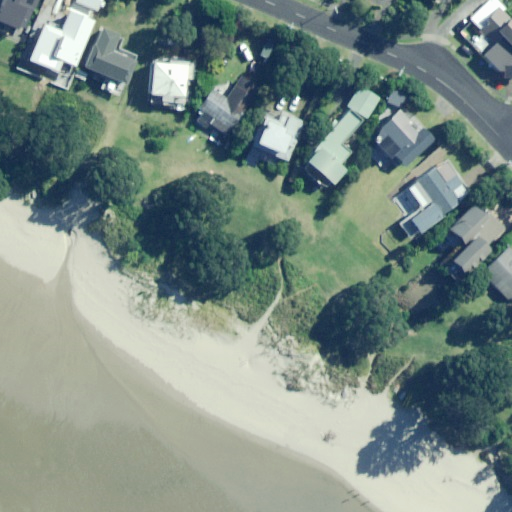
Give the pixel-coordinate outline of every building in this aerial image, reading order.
[(0,0),(0,26),(8,30),(12,21),(17,24),(24,9),(22,7),(25,0),(0,0)] [(101,0),(77,0),(76,3),(96,12),(101,0)] [(511,18),(495,0),(489,0),(471,16),(494,42),(480,55),(498,75),(511,74),(511,18)] [(93,19),(69,9),(59,32),(42,25),(27,62),(67,79),(93,19)] [(100,29),(81,67),(102,77),(98,87),(116,96),(132,63),(110,52),(117,37),(100,29)] [(190,65),(151,63),(149,96),(160,96),(159,112),(184,113),(186,80),(189,80),(190,65)] [(256,91),(238,79),(225,100),(211,91),(192,121),(207,130),(210,126),(228,137),(256,91)] [(379,99),(360,87),(347,108),(367,120),(379,99)] [(398,112),(375,132),(376,146),(369,152),(382,167),(392,158),(402,168),(427,144),(398,112)] [(347,113),(298,170),(324,192),(342,171),(338,167),(351,153),(342,145),(360,124),(347,113)] [(276,123),(263,118),(253,145),(276,154),(274,158),(285,162),(301,123),(279,115),(276,123)] [(460,185),(443,163),(415,184),(429,203),(409,218),(398,226),(409,241),(458,204),(449,192),(460,185)] [(499,230),(472,204),(446,231),(463,247),(448,263),(463,277),(487,252),(482,247),(499,230)] [(508,304),(511,299),(511,252),(507,247),(479,274),(508,304)]
